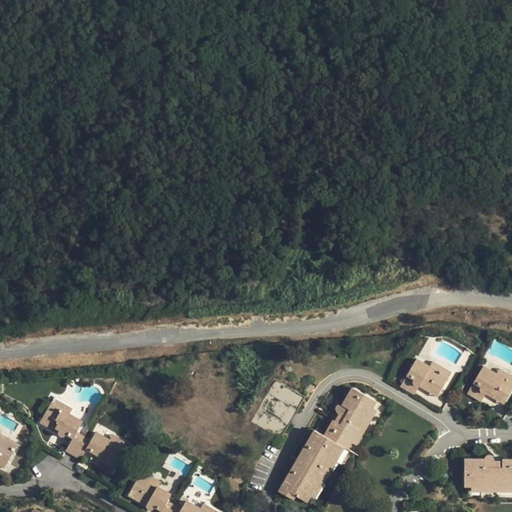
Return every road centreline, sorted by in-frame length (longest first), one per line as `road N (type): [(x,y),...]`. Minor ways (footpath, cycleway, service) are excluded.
road 1 (residential): [(0,360),(511,306)]
road 2 (residential): [(453,439),(430,414),(367,376),(332,379),(270,476),(269,511)]
road 3 (residential): [(0,487),(75,486),(118,511)]
